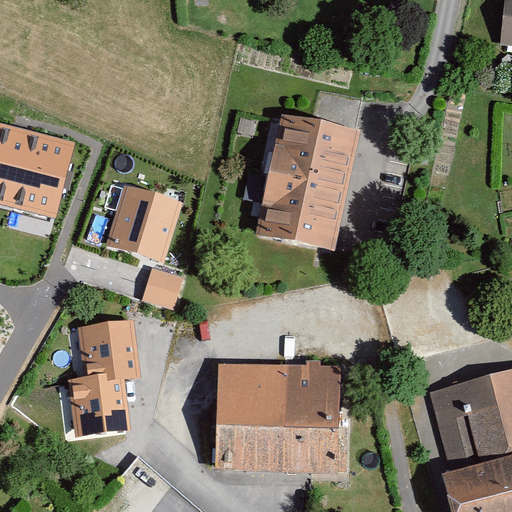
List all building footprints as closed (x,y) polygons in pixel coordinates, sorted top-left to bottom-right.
[(511,49),(511,4),(505,3),(500,49),(511,49)] [(353,131),(286,117),(263,227),(330,241),(353,131)] [(75,144),(0,125),(0,205),(56,220),(75,144)] [(180,205),(128,189),(111,244),(163,260),(180,205)] [(183,279),(151,269),(142,301),(174,311),(183,279)] [(131,324),(82,331),(90,380),(72,383),(80,434),(128,427),(121,378),(139,376),(131,324)] [(337,467),(339,368),(220,366),(218,465),(337,467)] [(455,471),(511,455),(511,372),(433,394),(455,471)] [(511,511),(511,455),(455,471),(443,474),(453,511),(511,511)]
